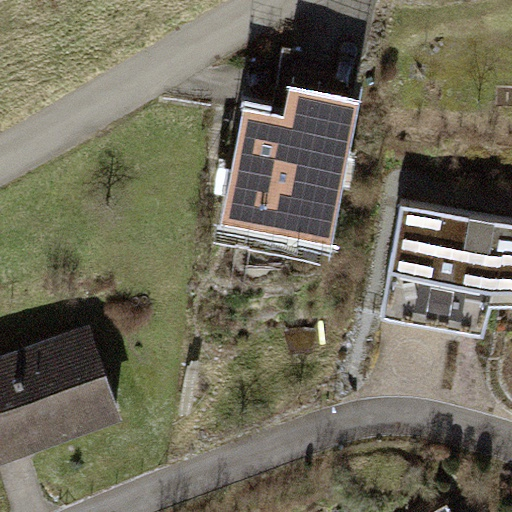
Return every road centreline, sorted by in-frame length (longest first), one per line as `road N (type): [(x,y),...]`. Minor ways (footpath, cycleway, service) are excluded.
road 1 (residential): [(99,511),(185,473),(423,406),(511,427)]
road 2 (residential): [(0,173),(269,0)]
